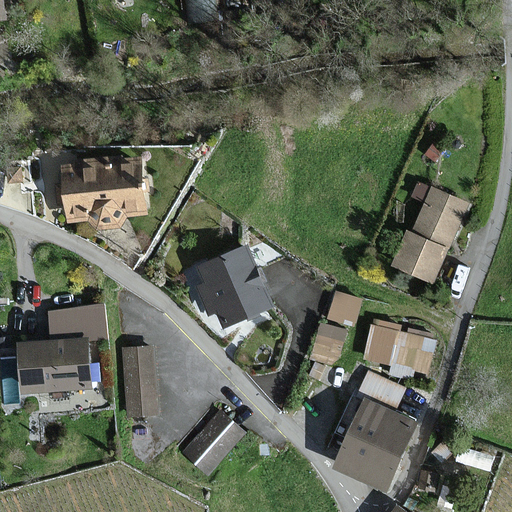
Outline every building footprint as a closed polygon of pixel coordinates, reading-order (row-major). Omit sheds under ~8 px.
[(141,162),(63,169),(68,221),(99,218),(99,227),(120,225),(119,217),(146,214),(141,162)] [(468,204),(433,188),(412,234),(407,232),(393,265),(433,283),(468,204)] [(246,247),(201,266),(208,284),(201,288),(211,312),(220,309),(227,325),(253,314),(271,307),(254,267),(246,247)] [(338,285),(331,310),(359,319),(367,294),(338,285)] [(49,314),(52,342),(86,339),(106,338),(103,309),(49,314)] [(320,316),(317,355),(344,357),(346,318),(320,316)] [(435,339),(374,325),(366,359),(427,374),(435,339)] [(52,342),(20,345),(23,391),(90,385),(86,339),(52,342)] [(150,347),(124,349),(130,415),(156,412),(150,347)] [(414,422),(366,400),(336,467),(384,488),(414,422)] [(222,413),(185,452),(207,472),(243,433),(222,413)] [(437,474),(424,471),(421,487),(433,490),(437,474)]
